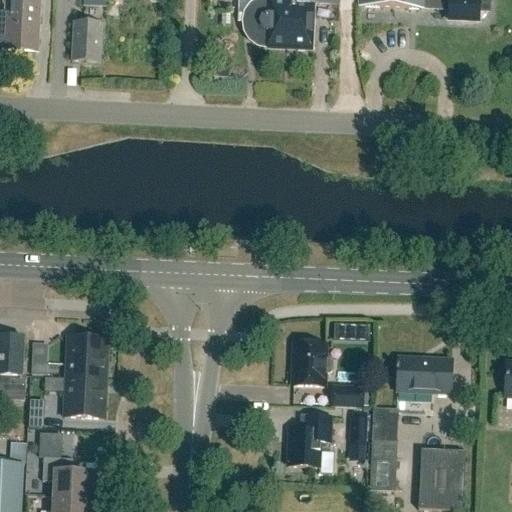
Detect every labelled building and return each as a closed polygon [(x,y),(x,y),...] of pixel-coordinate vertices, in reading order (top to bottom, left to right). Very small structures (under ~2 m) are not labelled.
[(0,14),(0,49),(5,49),(5,53),(36,54),(39,0),(4,0),(4,5),(7,5),(7,15),(0,14)] [(106,10),(106,0),(84,0),(84,9),(106,10)] [(238,0),(238,25),(247,25),(269,26),(270,5),(270,0),(238,0)] [(312,8),(304,8),(304,0),(270,0),(270,5),(269,26),(247,25),(248,34),(253,41),(260,46),(268,48),(310,50),(312,8)] [(304,0),(304,8),(312,8),(338,9),(338,0),(304,0)] [(359,0),(360,9),(426,12),(426,10),(450,11),(449,23),(478,24),(479,12),(489,12),(489,0),(359,0)] [(99,67),(102,29),(75,27),(73,65),(99,67)] [(346,327),(334,327),(334,344),(346,344),(346,327)] [(25,389),(25,375),(22,375),(24,340),(0,338),(0,377),(5,378),(5,388),(25,389)] [(66,381),(106,382),(108,342),(68,341),(66,381)] [(330,376),(333,374),(333,364),(330,362),(326,361),(326,348),(294,346),(292,388),(324,390),(325,376),(330,376)] [(45,362),(32,362),(31,377),(45,378),(45,362)] [(450,397),(451,365),(399,363),(398,395),(450,397)] [(5,378),(0,377),(0,403),(24,404),(25,389),(5,388),(5,378)] [(45,380),(44,394),(65,395),(64,420),(104,422),(106,382),(66,381),(45,380)] [(331,388),(330,410),(364,412),(365,390),(331,388)] [(44,404),(30,403),(29,431),(43,432),(44,404)] [(394,495),(398,412),(373,411),(369,493),(394,495)] [(365,445),(366,416),(350,415),(349,444),(365,445)] [(329,446),(330,420),(306,419),(305,434),(290,434),(289,470),(318,471),(318,478),(333,478),(334,457),(320,456),(321,446),(329,446)] [(41,444),(40,460),(44,460),(60,461),(61,437),(45,436),(45,444),(41,444)] [(11,447),(10,466),(26,467),(27,448),(11,447)] [(462,511),(466,456),(422,454),(418,511),(462,511)] [(54,499),(90,501),(91,475),(73,474),(73,461),(60,461),(44,460),(43,484),(54,484),(54,499)] [(0,511),(18,511),(21,468),(0,466),(0,511)] [(89,511),(90,501),(54,499),(52,511),(89,511)]
